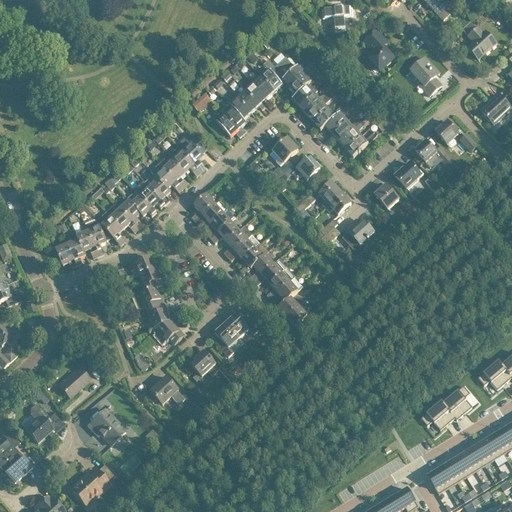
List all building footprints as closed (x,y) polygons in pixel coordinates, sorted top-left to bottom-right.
[(423,0),(443,23),(459,9),(454,4),(455,3),(453,1),(453,2),(451,0),(423,0)] [(342,4),(335,5),(335,10),(323,11),(323,20),(334,19),(336,33),(346,32),(344,18),(353,18),(352,9),(343,10),(342,4)] [(484,35),(478,29),(468,38),(476,46),(470,51),(468,49),(468,50),(478,62),(496,46),(486,34),(484,35)] [(380,73),(395,60),(384,48),(388,44),(377,32),(364,43),(373,54),(368,59),(380,73)] [(252,54),(248,58),(254,65),(259,61),(252,54)] [(281,84),(283,82),(296,70),(286,59),(275,69),(269,61),(264,66),(266,69),(281,84)] [(243,60),(238,65),(242,69),(247,64),(243,60)] [(419,86),(429,98),(442,87),(435,80),(437,78),(433,74),(436,72),(425,60),(411,73),(421,84),(419,86)] [(290,89),(312,70),(314,68),(311,64),(302,73),(298,68),(299,68),(298,67),(296,70),(283,82),(290,89)] [(236,66),(230,71),(231,71),(234,75),(240,71),(236,66)] [(293,102),(313,84),(308,79),(317,71),(314,68),(312,70),(290,89),(294,94),(291,97),(291,99),(292,101),(293,102),(293,101),(293,102)] [(283,87),(281,84),(266,69),(263,72),(265,74),(261,79),(274,94),(282,87),(283,87)] [(267,101),(274,94),(261,79),(257,82),(255,80),(251,83),(267,101)] [(300,109),(315,95),(310,91),(318,84),(315,82),(313,84),(293,102),(300,109)] [(267,101),(251,83),(248,86),(250,88),(245,93),(259,108),(262,112),(266,109),(262,105),(267,101)] [(212,88),(208,92),(211,96),(216,92),(212,88)] [(338,99),(344,95),(339,88),(333,92),(338,99)] [(251,115),(259,108),(245,93),(241,97),(239,94),(235,97),(251,115)] [(307,116),(325,100),(322,97),(319,100),(315,95),(300,109),(307,116)] [(251,115),(235,97),(237,100),(233,104),(231,101),(227,104),(230,107),(243,122),(244,122),(251,115)] [(314,124),(329,111),(325,106),(331,101),(328,97),(325,100),(307,116),(314,124)] [(494,126),(511,110),(499,97),(493,102),(494,103),(491,106),(490,105),(482,113),(494,126)] [(247,125),(244,122),(243,122),(230,107),(227,110),(229,112),(225,116),(225,117),(243,137),(246,134),(242,129),(246,125),(247,125)] [(332,136),(347,122),(343,118),(351,111),(348,107),(343,112),(325,128),(332,136)] [(325,128),(343,112),(340,109),(333,115),(329,111),(314,124),(321,132),(320,132),(321,133),(325,128)] [(243,137),(225,117),(225,116),(223,114),(214,121),(231,139),(235,135),(240,140),(243,137)] [(339,144),(361,124),(358,121),(351,127),(347,122),(332,136),(339,144)] [(346,151),(361,138),(357,133),(364,127),(361,124),(339,144),(346,151)] [(436,134),(447,146),(449,148),(451,149),(453,149),(456,146),(456,144),(455,142),(453,140),(458,136),(448,124),(436,134)] [(360,153),(378,137),(375,133),(365,142),(361,138),(346,151),(353,159),(353,160),(358,155),(359,156),(361,154),(360,153)] [(206,152),(192,136),(178,149),(201,174),(205,171),(202,167),(202,166),(201,166),(199,163),(203,159),(201,157),(206,152)] [(467,136),(461,142),(471,153),(477,147),(467,136)] [(298,152),(288,140),(282,145),(280,147),(270,156),(281,168),(298,152)] [(154,142),(148,147),(152,151),(158,146),(154,142)] [(440,158),(437,155),(427,143),(426,144),(424,143),(421,147),(421,148),(417,151),(416,150),(417,151),(415,153),(426,165),(431,160),(432,160),(434,161),(438,157),(439,158),(440,158)] [(201,174),(178,149),(169,157),(174,162),(185,175),(190,171),(193,174),(192,174),(193,175),(193,174),(197,178),(201,174)] [(458,168),(446,155),(440,160),(452,174),(458,168)] [(292,176),(297,181),(302,176),(308,182),(320,171),(310,160),(292,176)] [(185,175),(174,162),(165,170),(183,191),(188,187),(184,183),(184,182),(181,179),(185,175)] [(128,165),(124,169),(129,174),(132,170),(128,165)] [(422,178),(410,165),(408,167),(407,166),(409,168),(406,171),(405,170),(395,178),(407,191),(422,178)] [(183,191),(165,170),(164,171),(159,166),(150,174),(158,182),(167,191),(168,191),(172,187),(175,190),(175,191),(175,190),(179,194),(183,191)] [(271,187),(273,185),(284,175),(278,169),(265,181),(271,187)] [(119,174),(111,182),(116,186),(123,179),(119,174)] [(288,180),(284,175),(273,185),(282,194),(286,191),(282,186),(288,180)] [(431,179),(426,184),(439,199),(444,194),(431,179)] [(171,194),(168,191),(167,191),(158,182),(150,189),(166,207),(170,203),(168,201),(166,201),(165,199),(171,194)] [(322,206),(326,210),(342,195),(332,185),(319,197),(325,203),(322,206)] [(399,202),(391,192),(389,193),(387,191),(388,190),(389,190),(386,187),(384,189),(381,186),(378,189),(377,188),(377,189),(380,192),(375,197),(388,211),(399,202)] [(166,207),(150,189),(141,198),(153,210),(158,205),(159,207),(160,209),(159,209),(161,211),(166,207)] [(157,215),(153,210),(141,198),(140,198),(136,193),(127,201),(129,203),(141,216),(144,219),(149,213),(150,215),(151,217),(152,219),(157,215)] [(351,206),(342,195),(326,210),(329,214),(333,211),(338,217),(351,206)] [(203,217),(215,206),(207,197),(194,208),(203,217)] [(296,210),(301,215),(316,202),(311,197),(296,210)] [(411,215),(416,211),(407,201),(402,205),(411,215)] [(136,220),(141,216),(129,203),(120,211),(139,231),(143,227),(139,223),(140,223),(139,222),(139,223),(136,220)] [(139,231),(120,211),(116,205),(107,213),(123,232),(128,227),(131,230),(130,231),(131,231),(135,235),(139,231)] [(211,226),(223,215),(215,206),(203,217),(211,226)] [(427,209),(421,214),(426,220),(432,214),(427,209)] [(123,232),(107,213),(97,222),(96,222),(102,236),(108,234),(114,240),(117,243),(117,244),(117,243),(121,247),(125,243),(122,239),(121,239),(119,236),(123,232)] [(195,224),(200,219),(197,215),(192,220),(195,224)] [(219,235),(231,223),(223,215),(211,226),(219,235)] [(204,223),(200,219),(195,224),(199,228),(204,223)] [(325,238),(335,229),(338,226),(333,221),(321,233),(325,238)] [(106,243),(114,240),(108,234),(102,236),(96,222),(86,227),(99,258),(104,256),(102,251),(102,250),(100,247),(106,244),(106,243)] [(374,235),(364,223),(360,226),(358,228),(353,222),(343,231),(347,235),(342,239),(343,240),(343,239),(357,255),(363,250),(361,247),(367,241),(368,242),(369,241),(368,240),(374,235)] [(227,244),(239,232),(231,223),(219,235),(217,237),(211,242),(215,246),(222,239),(227,244)] [(65,225),(59,228),(62,234),(67,232),(65,225)] [(99,258),(86,227),(81,229),(83,235),(77,238),(79,242),(79,241),(84,254),(90,251),(92,255),(91,255),(91,256),(92,255),(94,260),(99,258)] [(235,253),(252,237),(244,228),(239,232),(227,244),(231,249),(224,255),(227,259),(233,255),(235,253)] [(340,235),(335,229),(325,238),(321,242),(326,248),(340,235)] [(211,242),(217,237),(213,233),(208,238),(211,242)] [(243,262),(260,246),(252,237),(235,253),(238,257),(243,262)] [(86,257),(84,254),(79,241),(79,242),(67,246),(76,268),(82,265),(82,263),(81,263),(80,262),(79,260),(86,257)] [(2,246),(7,259),(16,255),(11,242),(2,246)] [(76,268),(67,246),(51,253),(56,264),(61,262),(63,267),(70,264),(71,266),(71,268),(70,268),(71,270),(76,268)] [(253,268),(266,257),(268,254),(260,246),(243,262),(247,267),(240,273),(244,277),(254,268),(253,268)] [(231,263),(236,259),(233,255),(227,259),(231,263)] [(254,284),(274,266),(266,257),(253,268),(254,268),(258,273),(251,280),(254,284)] [(135,280),(141,277),(157,270),(155,264),(154,265),(151,259),(130,268),(135,280)] [(270,286),(287,270),(279,262),(274,266),(254,284),(258,288),(265,281),(270,286)] [(157,270),(141,277),(147,293),(148,294),(156,290),(160,288),(158,283),(161,281),(159,276),(158,277),(156,271),(157,270)] [(275,297),(278,295),(295,279),(287,270),(270,286),(274,291),(267,298),(270,302),(275,297)] [(109,278),(111,283),(113,289),(120,286),(115,275),(109,278)] [(303,289),(295,279),(278,295),(286,303),(286,304),(291,299),(303,289)] [(10,295),(6,287),(0,289),(0,304),(6,302),(8,309),(22,303),(17,292),(10,295)] [(161,301),(156,290),(148,294),(147,293),(134,299),(139,311),(145,308),(148,313),(164,306),(162,301),(161,301)] [(279,301),(275,297),(270,302),(274,305),(279,301)] [(286,319),(304,303),(301,300),(296,304),(291,299),(286,304),(286,303),(278,310),(283,315),(275,322),(279,326),(284,321),(286,319)] [(37,313),(33,303),(25,306),(29,317),(37,313)] [(307,307),(304,303),(286,319),(295,328),(307,317),(302,311),(307,307)] [(167,312),(164,306),(148,313),(155,330),(171,324),(166,312),(167,312)] [(236,316),(226,325),(239,340),(249,331),(254,336),(259,331),(249,320),(244,325),(236,316)] [(288,325),(284,321),(279,326),(282,330),(288,325)] [(7,345),(14,339),(13,338),(15,336),(3,323),(1,325),(0,323),(0,345),(2,348),(6,344),(7,345)] [(179,333),(171,324),(155,330),(153,331),(155,336),(153,338),(163,348),(170,341),(174,346),(184,337),(180,332),(179,333)] [(226,325),(215,335),(220,339),(223,344),(219,348),(229,359),(234,354),(244,345),(239,340),(226,325)] [(11,348),(2,356),(10,364),(19,356),(11,348)] [(10,364),(2,356),(0,354),(0,367),(3,371),(10,364)] [(219,371),(219,370),(218,370),(216,367),(212,363),(213,362),(212,361),(211,362),(204,354),(194,362),(196,365),(192,368),(198,375),(193,379),(197,383),(202,379),(209,373),(212,377),(219,371)] [(511,359),(502,367),(511,379),(511,359)] [(59,388),(70,400),(90,382),(85,376),(91,371),(82,361),(76,366),(80,370),(59,388)] [(499,363),(478,380),(484,388),(490,383),(497,392),(511,379),(502,367),(499,363)] [(232,385),(237,380),(224,365),(219,370),(219,371),(232,385)] [(185,401),(178,393),(178,392),(167,379),(151,394),(152,395),(148,399),(153,404),(157,400),(163,406),(172,398),(173,400),(179,407),(185,401)] [(444,405),(443,405),(456,420),(455,420),(457,422),(472,409),(465,400),(470,396),(464,388),(461,391),(444,405)] [(200,407),(190,396),(185,401),(195,412),(200,407)] [(424,418),(421,421),(428,428),(433,424),(441,433),(455,420),(456,420),(443,405),(444,405),(442,403),(424,418)] [(53,431),(57,428),(62,423),(55,415),(50,419),(37,405),(31,410),(30,417),(21,426),(38,445),(49,435),(53,438),(56,435),(53,431)] [(105,412),(88,428),(95,435),(97,433),(111,447),(126,434),(105,412)] [(511,429),(511,427),(502,433),(511,449),(511,429)] [(8,431),(3,436),(7,441),(13,436),(8,431)] [(511,451),(511,449),(502,433),(492,439),(504,457),(511,451)] [(504,457),(492,439),(483,444),(494,462),(504,457)] [(32,469),(12,447),(7,441),(0,447),(0,469),(3,472),(4,472),(7,475),(4,477),(5,478),(6,476),(15,485),(32,469)] [(494,462),(483,444),(474,450),(485,468),(494,462)] [(485,468),(474,450),(465,455),(476,474),(485,468)] [(476,474),(465,455),(456,461),(467,479),(476,474)] [(92,457),(88,459),(94,469),(99,466),(92,457)] [(467,479),(456,461),(446,467),(458,485),(467,479)] [(458,485),(446,467),(437,473),(448,491),(458,485)] [(97,472),(90,478),(88,476),(86,477),(87,479),(84,482),(82,481),(71,491),(84,505),(101,490),(103,492),(109,486),(97,472)] [(448,491),(437,473),(428,478),(439,497),(448,491)] [(506,484),(500,488),(504,494),(510,490),(506,484)] [(413,511),(418,509),(407,491),(398,497),(406,510),(405,511),(406,511),(413,511)] [(406,510),(398,497),(388,503),(394,511),(403,511),(405,511),(406,510)] [(38,511),(37,511),(62,511),(51,499),(50,501),(48,498),(42,504),(44,506),(43,509),(41,511),(38,511)] [(477,501),(471,504),(474,509),(480,505),(477,501)] [(394,511),(388,503),(379,508),(381,511),(394,511)]
